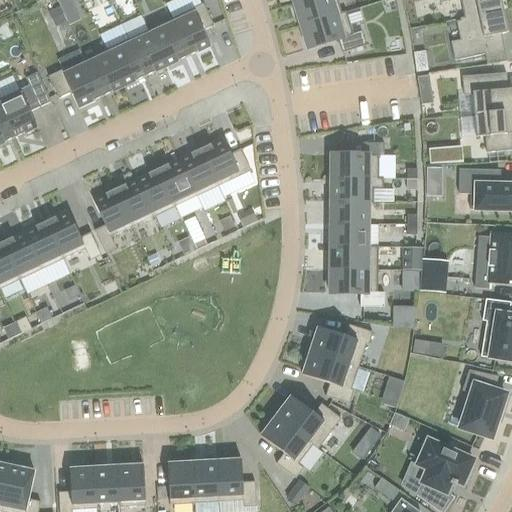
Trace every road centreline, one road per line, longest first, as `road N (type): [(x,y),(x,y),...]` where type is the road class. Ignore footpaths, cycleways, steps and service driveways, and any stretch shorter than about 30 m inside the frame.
road 1 (residential): [(261,63),(279,107),(290,209),(280,319),(260,373),(234,407),(193,425),(18,433),(0,427)]
road 2 (residential): [(261,63),(0,185)]
